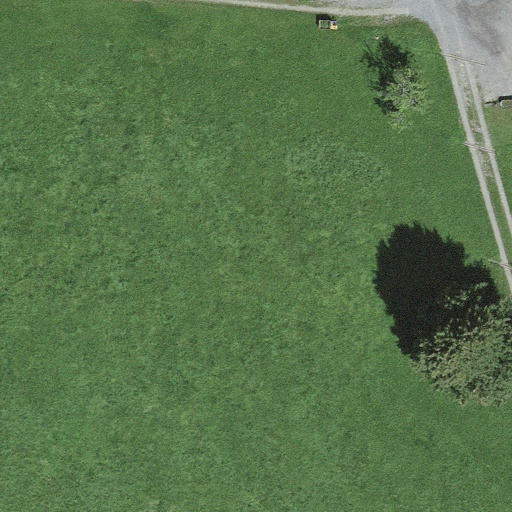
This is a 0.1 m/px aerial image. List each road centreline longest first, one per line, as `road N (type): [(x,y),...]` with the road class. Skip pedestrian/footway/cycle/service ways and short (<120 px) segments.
road 1 (track): [(440,7),(511,253)]
road 2 (track): [(440,7),(271,0)]
